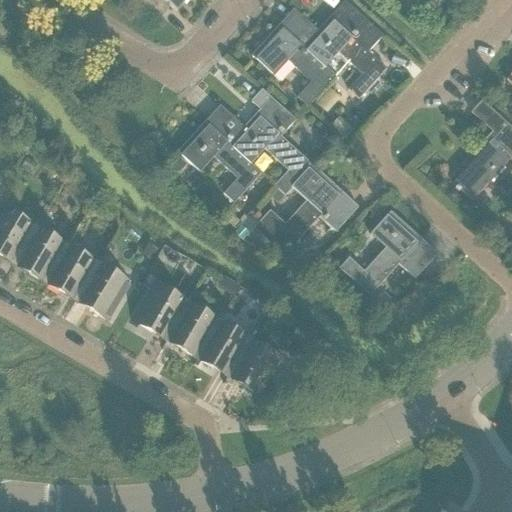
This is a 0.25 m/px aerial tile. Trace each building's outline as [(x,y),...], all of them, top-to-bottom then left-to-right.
[(175,12),(184,0),(138,0),(161,18),(169,7),(175,12)] [(302,48),(324,68),(338,53),(361,75),(347,90),(358,100),(385,70),(367,53),(382,37),(344,2),(317,32),(302,48)] [(302,48),(317,32),(293,10),(250,56),(273,77),(287,61),(311,82),(296,98),(307,108),(335,77),(324,68),(302,48)] [(292,188),(311,166),(280,137),(295,121),(261,90),(250,102),(259,110),(243,128),(243,127),(227,144),(250,164),(263,149),(287,171),(273,187),(284,197),(292,188)] [(511,129),(481,102),(470,113),(495,136),(452,184),(471,202),(510,159),(511,161),(511,129)] [(227,144),(243,127),(219,106),(177,153),(191,166),(180,177),(188,184),(198,172),(199,173),(213,158),(237,179),(222,195),(233,204),(261,174),(250,164),(227,144)] [(292,188),(307,201),(285,225),(269,211),(259,222),(290,250),(319,218),(335,233),(357,208),(311,166),(292,188)] [(0,257),(13,265),(35,227),(2,208),(0,212),(0,257)] [(414,280),(436,255),(390,213),(369,235),(385,249),(364,273),(348,258),(338,269),(369,297),(398,265),(414,280)] [(43,283),(66,245),(35,227),(13,265),(43,283)] [(151,261),(158,249),(147,244),(141,255),(151,261)] [(74,301),(96,263),(66,245),(43,283),(74,301)] [(96,263),(74,301),(108,321),(130,283),(96,263)] [(165,341),(187,303),(154,284),(132,322),(165,341)] [(195,359),(217,321),(187,303),(165,341),(195,359)] [(226,377),(248,339),(217,321),(195,359),(226,377)] [(248,339),(226,377),(259,397),(282,359),(248,339)]
